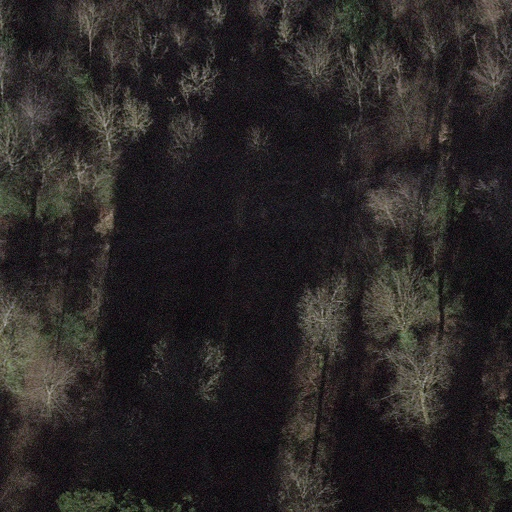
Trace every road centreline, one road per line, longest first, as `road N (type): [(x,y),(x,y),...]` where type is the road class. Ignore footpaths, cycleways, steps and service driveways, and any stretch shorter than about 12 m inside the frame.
road 1 (track): [(511,160),(172,245),(0,260)]
road 2 (track): [(511,352),(92,257)]
